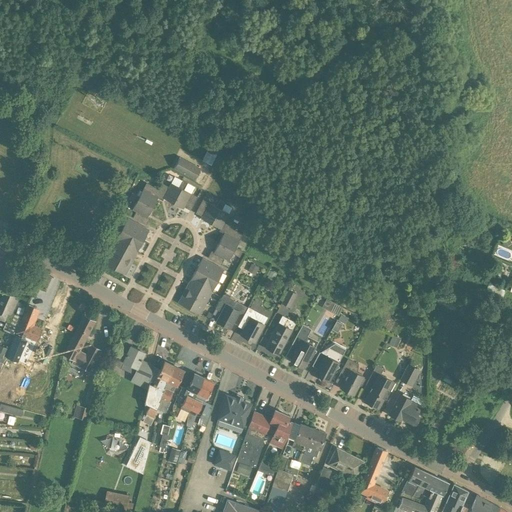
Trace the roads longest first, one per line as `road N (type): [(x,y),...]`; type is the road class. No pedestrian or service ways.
road 1 (residential): [(460,478),(8,242)]
road 2 (unknown): [(230,360),(191,482)]
